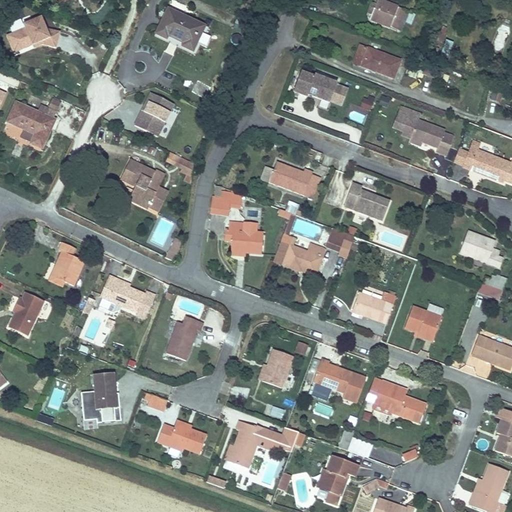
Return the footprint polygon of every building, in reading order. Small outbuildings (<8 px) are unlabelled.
[(370,20),(398,30),(406,10),(379,0),(377,0),(376,4),(373,3),(369,12),(373,14),(372,16),(370,20)] [(168,10),(156,34),(166,39),(168,35),(184,43),(183,47),(193,51),(204,27),(168,10)] [(406,10),(398,30),(402,32),(405,22),(409,12),(406,10)] [(409,12),(405,22),(411,25),(415,14),(409,12)] [(7,35),(14,52),(33,45),(34,48),(43,44),(57,47),(62,32),(48,29),(43,16),(24,23),(25,27),(7,35)] [(238,18),(235,24),(244,27),(246,22),(238,18)] [(446,40),(440,55),(448,57),(453,43),(446,40)] [(393,78),(400,61),(360,46),(354,63),(393,78)] [(416,78),(417,75),(419,72),(423,73),(442,80),(444,72),(414,61),(409,75),(416,78)] [(329,103),(336,84),(314,75),(313,77),(301,72),(293,92),(306,97),(308,95),(329,103)] [(151,93),(135,125),(159,137),(175,105),(151,93)] [(379,106),(388,108),(390,99),(381,97),(379,106)] [(52,98),(48,108),(58,111),(62,101),(52,98)] [(369,111),(373,102),(366,100),(362,108),(369,111)] [(31,144),(42,149),(54,121),(16,103),(8,122),(24,129),(20,138),(32,143),(31,144)] [(453,137),(444,133),(445,131),(418,120),(420,113),(401,106),(392,128),(402,132),(401,135),(410,139),(422,143),(437,149),(436,152),(446,156),(453,137)] [(351,119),(362,124),(365,116),(353,112),(351,119)] [(511,160),(511,164),(478,151),(481,144),(472,141),(463,166),(463,167),(471,170),(471,168),(485,173),(483,175),(504,183),(505,181),(511,183),(511,160)] [(460,150),(455,162),(463,166),(468,153),(460,150)] [(181,168),(185,160),(170,153),(165,161),(181,168)] [(136,187),(129,200),(148,209),(149,207),(159,188),(165,176),(156,171),(155,173),(130,160),(121,179),(136,187)] [(192,177),(194,165),(185,160),(181,168),(180,171),(186,174),(192,177)] [(311,176),(312,172),(304,169),(303,172),(290,167),(289,170),(285,168),(286,166),(276,162),(273,172),(269,182),(269,183),(303,196),(304,196),(309,181),(311,176)] [(269,182),(273,172),(266,169),(263,180),(269,182)] [(309,181),(304,196),(312,199),(320,179),(311,176),(309,181)] [(344,207),(382,222),(390,202),(374,196),(371,195),(361,191),(362,187),(353,183),(344,207)] [(159,188),(149,207),(159,212),(169,194),(159,188)] [(221,192),(220,198),(230,200),(231,193),(221,192)] [(213,198),(211,212),(228,215),(230,200),(220,198),(220,199),(213,198)] [(289,203),(285,211),(291,214),(295,215),(299,206),(289,203)] [(283,234),(287,236),(295,215),(291,214),(283,234)] [(261,255),(263,233),(256,233),(244,232),(245,224),(229,222),(229,230),(232,231),(231,241),(230,252),(246,253),(261,255)] [(256,233),(257,225),(245,224),(244,232),(256,233)] [(339,255),(347,258),(354,237),(333,229),(326,247),(339,252),(339,255)] [(503,259),(497,257),(490,254),(492,249),(495,242),(467,231),(459,253),(499,268),(503,259)] [(281,242),(273,261),(300,271),(301,268),(316,274),(325,249),(311,244),(309,249),(305,248),(307,243),(293,237),(290,245),(281,242)] [(176,239),(170,251),(177,255),(178,253),(180,249),(181,246),(182,242),(176,239)] [(353,242),(351,248),(357,251),(360,244),(353,242)] [(51,277),(64,283),(73,287),(84,262),(72,257),(76,249),(62,243),(59,251),(62,252),(51,277)] [(492,249),(490,254),(497,257),(499,251),(492,249)] [(351,250),(349,258),(354,260),(357,253),(351,250)] [(170,251),(166,259),(173,262),(177,255),(170,251)] [(102,298),(98,308),(113,314),(120,311),(122,306),(137,313),(135,316),(145,320),(155,296),(146,292),(145,294),(129,288),(115,282),(116,279),(109,276),(100,297),(102,298)] [(485,277),(482,284),(502,292),(506,279),(496,276),(494,280),(485,277)] [(64,283),(51,277),(49,281),(62,287),(64,283)] [(130,285),(116,279),(115,282),(129,288),(130,285)] [(481,284),(478,292),(499,300),(502,292),(482,284),(481,284)] [(15,314),(9,328),(28,337),(44,302),(25,293),(22,299),(20,298),(15,308),(18,309),(15,314)] [(386,325),(393,306),(359,293),(352,312),(386,325)] [(89,298),(82,313),(88,315),(94,301),(89,298)] [(405,328),(415,332),(418,333),(417,336),(433,342),(441,318),(440,317),(443,309),(429,304),(426,312),(412,307),(405,328)] [(186,361),(197,330),(200,332),(203,324),(186,317),(183,325),(177,323),(166,354),(186,361)] [(510,371),(511,366),(511,349),(479,337),(472,353),(480,356),(479,359),(510,371)] [(304,355),(307,346),(299,343),(295,352),(304,355)] [(78,352),(87,356),(90,349),(80,346),(78,352)] [(281,389),(292,358),(273,350),(267,367),(261,382),(281,389)] [(357,402),(366,378),(328,364),(329,362),(321,359),(313,382),(344,394),(343,397),(357,402)] [(261,382),(267,367),(263,365),(258,380),(261,382)] [(98,424),(120,421),(115,373),(93,376),(95,392),(81,394),(84,421),(98,419),(98,424)] [(374,379),(369,394),(376,397),(374,405),(390,411),(390,413),(419,424),(426,405),(410,399),(411,397),(391,389),(392,386),(374,379)] [(412,394),(392,386),(391,389),(411,397),(412,394)] [(163,413),(168,401),(151,395),(149,401),(147,407),(163,413)] [(330,417),(333,408),(317,404),(315,413),(330,417)] [(282,420),(285,411),(272,407),(269,416),(282,420)] [(511,412),(498,408),(495,417),(502,419),(497,432),(502,434),(495,451),(511,457),(511,412)] [(191,427),(176,421),(175,424),(190,429),(191,427)] [(281,449),(291,453),(298,433),(285,429),(283,436),(263,429),(262,431),(256,429),(256,428),(239,422),(236,430),(240,431),(234,447),(230,446),(225,461),(248,469),(257,445),(259,440),(279,447),(278,448),(281,449)] [(200,454),(207,436),(190,429),(175,424),(174,429),(164,425),(157,443),(168,446),(169,443),(183,448),(200,454)] [(347,429),(340,449),(348,451),(352,439),(355,432),(347,429)] [(352,439),(348,451),(366,458),(371,445),(352,439)] [(259,440),(257,445),(274,452),(281,449),(278,448),(279,447),(259,440)] [(183,448),(169,443),(168,446),(181,451),(183,448)] [(416,451),(402,456),(405,464),(418,459),(416,451)] [(355,477),(359,466),(332,456),(327,471),(324,469),(318,485),(332,490),(331,493),(329,492),(325,501),(337,506),(340,497),(341,497),(346,483),(344,482),(346,474),(349,475),(355,477)] [(497,503),(509,472),(490,465),(483,481),(478,495),(475,494),(470,506),(486,511),(497,511),(501,504),(497,503)] [(285,492),(291,476),(284,473),(278,489),(285,492)] [(208,477),(206,485),(223,491),(226,483),(208,477)] [(367,494),(380,486),(377,480),(363,488),(367,494)] [(389,484),(377,480),(380,486),(387,489),(389,484)] [(478,495),(483,481),(480,480),(475,494),(478,495)] [(329,492),(331,493),(332,490),(318,485),(317,488),(329,492)] [(413,511),(414,511),(407,509),(378,499),(373,511),(413,511)]
